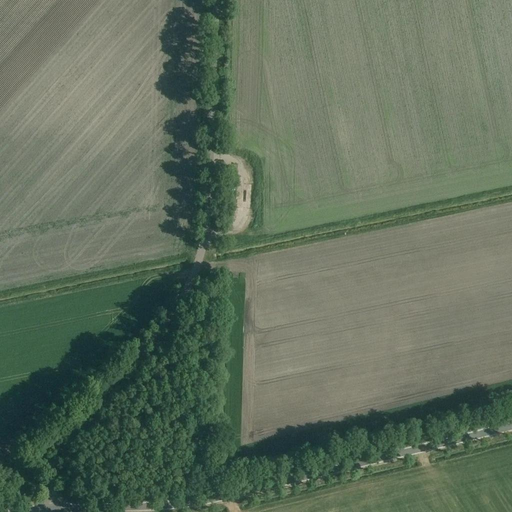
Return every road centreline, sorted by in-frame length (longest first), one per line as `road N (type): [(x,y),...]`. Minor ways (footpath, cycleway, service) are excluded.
road 1 (unclassified): [(51,509),(57,440),(174,311),(194,271),(207,208),(219,0)]
road 2 (tertiary): [(51,509),(204,500),(511,426)]
road 3 (track): [(194,271),(0,310)]
